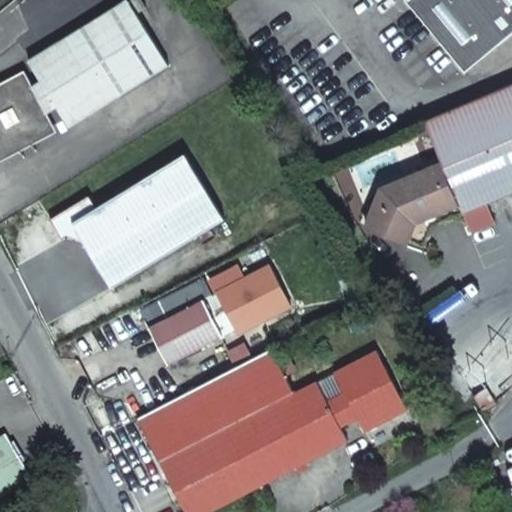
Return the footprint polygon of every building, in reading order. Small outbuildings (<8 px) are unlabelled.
[(127,0),(126,0),(29,62),(38,79),(31,83),(23,70),(0,82),(0,160),(55,130),(46,112),(56,106),(67,125),(167,64),(136,13),(127,0)] [(140,0),(127,0),(136,13),(145,7),(140,0)] [(511,0),(407,0),(465,71),(511,31),(511,0)] [(511,83),(423,121),(441,163),(462,213),(511,191),(511,83)] [(224,218),(184,154),(97,208),(88,194),(49,219),(61,239),(65,237),(81,241),(111,287),(224,218)] [(416,222),(405,246),(419,251),(430,226),(462,213),(441,163),(434,166),(451,207),(416,222)] [(451,207),(434,166),(380,190),(365,229),(405,246),(416,222),(451,207)] [(217,292),(149,326),(168,362),(221,336),(222,334),(234,328),(261,314),(263,318),(289,305),(268,265),(243,278),(217,292)] [(210,279),(217,292),(243,278),(236,266),(210,279)] [(263,318),(261,314),(234,328),(236,332),(263,318)] [(376,349),(333,371),(334,373),(352,406),(364,429),(407,408),(376,349)] [(271,350),(137,418),(148,439),(283,372),(271,350)] [(283,372),(148,439),(185,511),(208,511),(347,440),(333,414),(316,381),(315,380),(294,391),(283,372)] [(334,373),(316,381),(333,414),(352,406),(334,373)] [(494,402),(484,388),(472,396),(481,411),(494,402)] [(7,434),(0,437),(0,497),(33,478),(7,434)]
